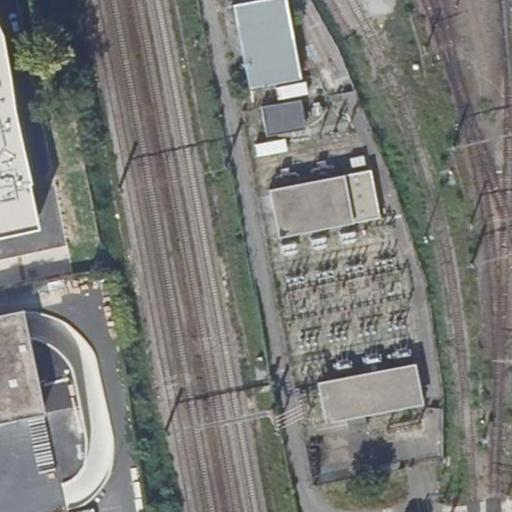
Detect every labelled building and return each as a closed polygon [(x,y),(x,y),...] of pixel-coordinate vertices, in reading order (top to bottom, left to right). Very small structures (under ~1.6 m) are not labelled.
[(301,78),(284,0),(247,0),(231,3),(249,88),(301,78)] [(263,103),(269,131),(308,123),(303,96),(263,103)] [(379,217),(370,171),(269,189),(278,237),(379,217)] [(0,418),(43,409),(24,322),(30,321),(27,309),(0,314),(0,418)] [(422,403),(414,362),(317,381),(326,422),(422,403)]
